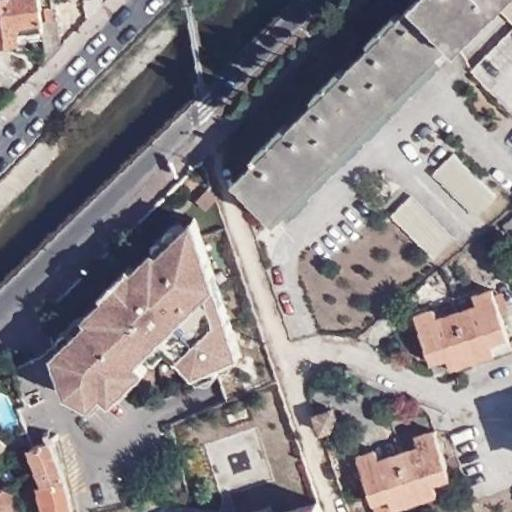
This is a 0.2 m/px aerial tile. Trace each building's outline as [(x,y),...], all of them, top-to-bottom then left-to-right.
[(42,28),(46,58),(60,44),(57,15),(40,17),(37,0),(0,0),(0,41),(17,39),(17,29),(42,28)] [(450,30),(419,0),(415,0),(399,15),(395,12),(368,40),(372,44),(344,73),(339,69),(311,98),(315,102),(289,130),(285,126),(255,156),(258,160),(236,183),(275,221),(309,186),(360,134),(413,80),(417,77),(456,37),(450,30)] [(511,0),(419,0),(450,30),(456,37),(457,40),(497,0),(511,0)] [(452,152),(432,172),(476,215),(496,195),(452,152)] [(409,195),(390,213),(432,258),(451,239),(409,195)] [(84,302),(50,334),(63,376),(89,389),(101,378),(110,387),(168,332),(193,358),(242,341),(192,199),(160,233),(153,232),(131,250),(127,248),(114,260),(101,272),(104,275),(80,298),(84,302)] [(511,217),(501,225),(511,240),(511,217)] [(491,288),(476,293),(479,300),(432,317),(429,310),(414,314),(431,362),(445,357),(449,368),(496,352),(492,340),(507,335),(491,288)] [(312,415),(319,433),(336,428),(330,410),(312,415)] [(431,429),(416,434),(417,439),(370,454),(368,450),(352,456),(369,502),(385,496),(388,506),(436,491),(432,480),(447,475),(431,429)] [(38,484),(44,511),(72,511),(64,475),(50,439),(31,446),(45,482),(38,484)] [(10,484),(0,492),(0,511),(16,507),(10,484)]
